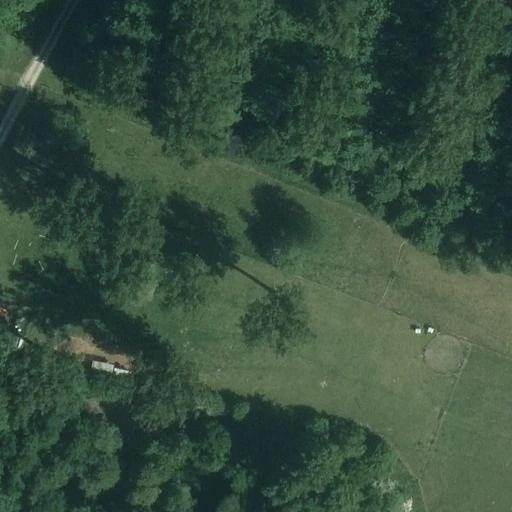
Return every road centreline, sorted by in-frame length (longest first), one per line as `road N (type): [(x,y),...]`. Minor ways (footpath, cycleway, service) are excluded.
road 1 (track): [(511,268),(0,65)]
road 2 (track): [(0,135),(73,0)]
